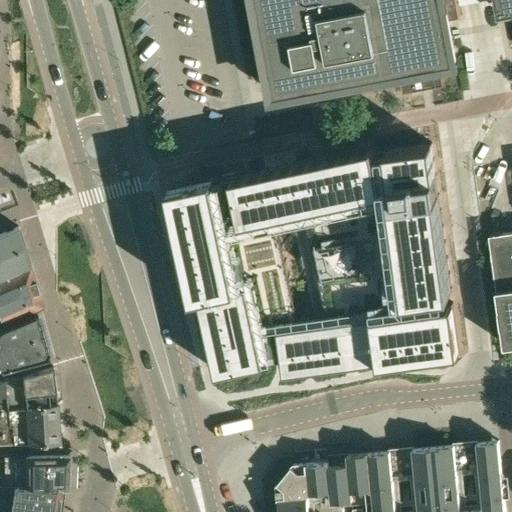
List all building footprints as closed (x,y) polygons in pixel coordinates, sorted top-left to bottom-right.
[(256,0),(275,95),(414,68),(415,71),(404,73),(406,85),(447,77),(445,65),(425,69),(424,66),(456,60),(445,6),(449,5),(451,15),(461,14),(460,6),(458,0),(256,0)] [(511,0),(500,0),(503,10),(511,8),(511,0)] [(210,177),(169,186),(193,296),(201,295),(218,372),(261,362),(261,361),(283,356),(285,372),(379,359),(379,362),(450,353),(456,352),(460,351),(453,302),(372,314),(370,302),(452,289),(432,142),(422,143),(390,147),(390,149),(379,149),(377,142),(325,154),(327,159),(315,162),(313,156),(293,161),(326,309),(299,315),(267,167),(210,179),(210,177)] [(31,264),(18,226),(0,231),(0,277),(31,265),(31,264)] [(511,230),(490,234),(506,345),(511,344),(511,230)] [(0,301),(38,285),(31,265),(0,277),(0,301)] [(45,306),(38,285),(0,301),(0,319),(2,324),(35,310),(45,306)] [(0,370),(2,370),(49,357),(48,353),(45,354),(36,339),(41,337),(40,334),(35,336),(35,318),(38,317),(37,314),(22,320),(0,329),(0,370)] [(0,408),(57,402),(53,365),(4,380),(0,381),(0,408)] [(28,452),(31,452),(56,452),(60,452),(61,442),(62,440),(56,434),(55,426),(58,423),(49,414),(50,410),(53,407),(57,410),(60,407),(57,404),(57,402),(0,408),(0,444),(28,443),(28,452)] [(455,443),(435,445),(442,511),(507,511),(500,439),(478,441),(485,507),(461,510),(455,443)] [(421,511),(397,511),(391,449),(369,451),(372,481),(373,497),(375,497),(376,511),(442,511),(435,445),(415,447),(421,511)] [(279,484),(281,511),(311,511),(309,491),(332,489),(333,500),(363,497),(366,494),(365,482),(372,481),(369,451),(329,455),(329,460),(296,464),(279,484)] [(4,486),(60,488),(68,488),(68,487),(67,486),(68,472),(68,470),(67,466),(56,466),(56,460),(62,457),(62,453),(60,453),(60,452),(56,452),(31,452),(28,452),(0,452),(0,468),(1,468),(1,471),(23,471),(23,477),(4,478),(4,486)] [(60,490),(60,488),(4,486),(0,485),(0,511),(56,511),(57,511),(57,510),(57,503),(58,503),(59,501),(58,501),(59,490),(60,490)]
